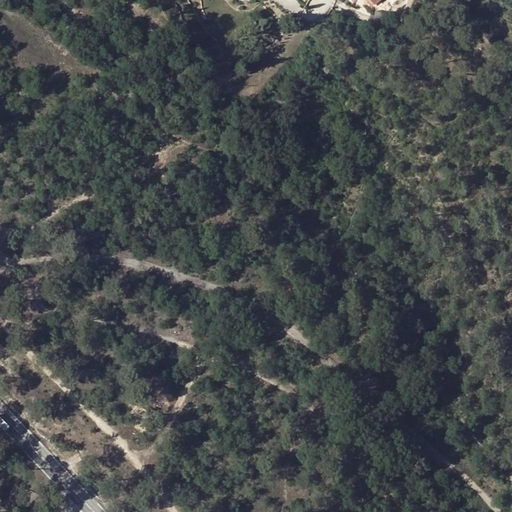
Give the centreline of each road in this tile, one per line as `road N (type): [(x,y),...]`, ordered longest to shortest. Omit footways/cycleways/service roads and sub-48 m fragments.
road 1 (track): [(496,511),(355,376),(221,282),(113,256),(0,266)]
road 2 (track): [(0,314),(14,341),(130,453),(173,511)]
road 3 (track): [(317,405),(247,366),(201,358),(152,450),(130,453)]
road 4 (track): [(167,140),(152,163),(122,182),(0,239)]
road 5 (primary): [(0,414),(92,511)]
